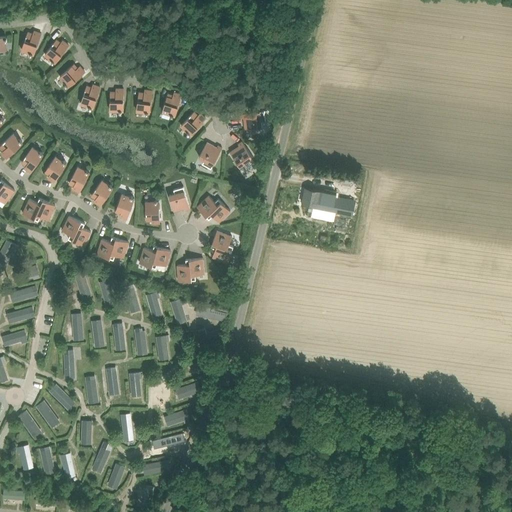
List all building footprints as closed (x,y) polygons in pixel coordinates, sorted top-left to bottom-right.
[(28,32),(21,50),(34,55),(42,33),(34,31),(33,34),(28,32)] [(57,39),(45,55),(55,63),(69,45),(63,40),(61,43),(57,39)] [(59,77),(68,87),(85,72),(80,66),(78,68),(74,64),(59,77)] [(81,104),(93,109),(100,87),(93,84),(92,87),(87,86),(81,104)] [(111,111),(124,111),(124,88),(116,88),(116,92),(111,91),(111,111)] [(137,112),(150,113),(153,90),(145,89),(145,93),(139,92),(137,112)] [(162,112),(175,116),(182,94),(174,92),(173,95),(168,93),(162,112)] [(266,120),(264,110),(242,113),(242,118),(244,118),(245,129),(262,127),(261,121),(266,120)] [(194,111),(187,119),(181,126),(190,135),(206,118),(200,113),(198,115),(194,111)] [(23,139),(26,136),(17,129),(15,133),(23,139)] [(7,158),(14,151),(23,142),(14,132),(0,146),(4,150),(1,152),(7,158)] [(207,141),(199,157),(204,160),(202,163),(211,168),(222,147),(218,145),(217,147),(207,141)] [(247,166),(255,160),(242,141),(238,144),(239,146),(230,152),(240,166),(245,162),(247,166)] [(44,153),(33,146),(22,162),(26,165),(25,168),(31,172),(44,153)] [(55,181),(60,173),(67,163),(56,155),(45,171),(50,174),(48,177),(55,181)] [(78,165),(74,174),(69,183),(74,185),(73,188),(80,191),(90,171),(78,165)] [(103,179),(97,187),(92,195),(96,198),(94,201),(101,205),(113,186),(103,179)] [(0,199),(5,203),(9,198),(15,190),(5,182),(0,188),(0,199)] [(190,208),(184,186),(174,189),(175,193),(169,194),(174,211),(185,208),(185,210),(190,208)] [(303,203),(316,206),(316,207),(351,213),(354,200),(339,198),(339,194),(320,190),(306,187),(303,203)] [(122,193),(119,201),(116,211),(121,213),(120,216),(127,218),(135,197),(122,193)] [(215,201),(209,195),(197,206),(206,216),(224,198),(221,201),(219,198),(215,201)] [(30,198),(26,207),(23,213),(35,218),(44,199),(40,197),(38,202),(30,198)] [(219,222),(231,210),(222,201),(225,199),(224,198),(206,216),(209,219),(213,215),(219,222)] [(49,219),(51,214),(55,205),(44,199),(35,218),(39,220),(41,216),(49,219)] [(146,200),(146,210),(147,220),(152,220),(152,223),(160,222),(159,200),(146,200)] [(275,210),(271,229),(287,233),(291,214),(275,210)] [(69,238),(72,240),(84,246),(91,231),(83,227),(85,223),(70,215),(62,230),(70,234),(69,238)] [(229,244),(232,236),(217,230),(213,242),(232,250),(234,246),(229,244)] [(102,238),(97,254),(110,257),(116,237),(112,236),(111,241),(102,238)] [(124,257),(126,251),(129,241),(116,237),(110,257),(114,259),(116,255),(124,257)] [(0,261),(6,265),(17,244),(8,239),(0,253),(0,261)] [(213,256),(218,259),(228,262),(232,250),(213,242),(211,246),(216,248),(213,256)] [(144,247),(140,262),(152,266),(158,246),(154,245),(153,249),(144,247)] [(158,263),(166,265),(171,250),(158,246),(152,266),(156,267),(158,263)] [(196,279),(196,274),(205,273),(203,257),(190,259),(192,279),(196,279)] [(179,281),(192,279),(190,259),(186,259),(186,264),(178,265),(179,281)] [(17,280),(40,274),(37,264),(14,270),(17,280)] [(99,280),(106,304),(117,301),(109,277),(99,280)] [(80,286),(82,296),(92,294),(89,284),(80,286)] [(14,302),(37,295),(34,286),(11,292),(14,302)] [(125,289),(132,312),(142,309),(135,286),(125,289)] [(147,294),(154,317),(164,314),(157,291),(147,294)] [(172,301),(179,324),(189,321),(182,298),(172,301)] [(10,323),(33,316),(30,306),(7,313),(10,323)] [(228,309),(214,306),(212,316),(226,319),(228,309)] [(73,316),(75,339),(85,339),(83,315),(73,316)] [(93,323),(96,346),(106,345),(103,322),(93,323)] [(115,326),(117,350),(127,348),(125,325),(115,326)] [(202,346),(224,338),(225,338),(221,328),(199,336),(202,346)] [(6,345),(28,339),(26,329),(3,335),(6,345)] [(136,331),(139,354),(149,353),(146,330),(136,331)] [(157,336),(161,360),(171,358),(167,335),(157,336)] [(65,354),(66,377),(76,377),(75,353),(65,354)] [(194,372),(217,364),(213,355),(191,363),(194,372)] [(0,356),(0,382),(9,379),(2,356),(0,356)] [(108,370),(110,394),(120,393),(118,369),(108,370)] [(131,372),(133,396),(143,395),(141,371),(131,372)] [(87,379),(89,402),(99,401),(97,378),(87,379)] [(181,398),(203,391),(200,381),(178,388),(181,398)] [(52,392),(69,409),(76,402),(60,385),(52,392)] [(39,408),(53,427),(61,421),(47,402),(39,408)] [(169,425),(192,418),(188,409),(166,416),(169,425)] [(20,418),(34,438),(42,432),(29,412),(20,418)] [(122,416),(125,440),(135,439),(132,415),(122,416)] [(83,419),(83,443),(93,443),(94,420),(83,419)] [(157,449),(180,444),(178,434),(155,440),(157,449)] [(20,446),(25,469),(35,467),(30,444),(20,446)] [(102,472),(112,450),(103,446),(93,467),(102,472)] [(41,450),(46,474),(56,471),(51,448),(41,450)] [(62,454),(67,477),(77,475),(72,452),(62,454)] [(146,474),(169,469),(167,460),(144,464),(146,474)] [(118,488),(127,466),(118,463),(109,485),(118,488)] [(152,507),(154,486),(147,485),(144,506),(152,507)] [(25,499),(26,491),(5,489),(4,498),(25,499)] [(37,503),(58,505),(59,497),(38,495),(37,503)] [(90,510),(91,502),(70,500),(69,508),(90,510)]
